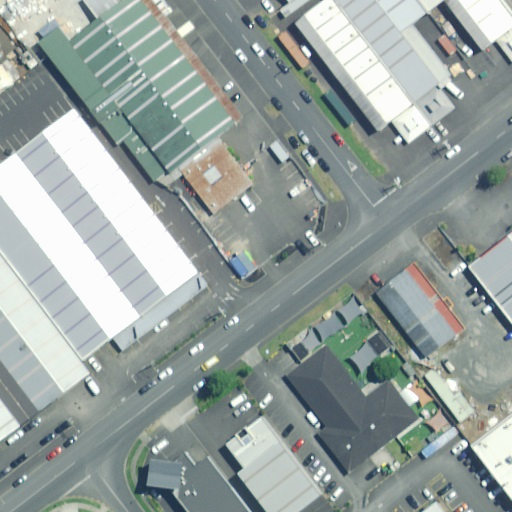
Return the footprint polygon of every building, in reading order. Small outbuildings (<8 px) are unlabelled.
[(167,176),(232,127),(134,0),(124,0),(116,6),(111,0),(82,0),(81,2),(96,22),(68,44),(56,29),(36,45),(114,146),(119,142),(152,183),(165,173),(167,176)] [(322,0),(321,0),(289,25),(374,134),(407,109),(322,0)] [(322,0),(407,109),(445,79),(406,29),(422,17),(421,17),(408,0),(322,0)] [(489,0),(408,0),(421,17),(422,17),(436,6),(475,55),(511,27),(489,0)] [(197,285),(65,115),(0,164),(0,264),(76,363),(106,340),(113,349),(197,285)] [(251,184),(217,140),(178,169),(213,214),(251,184)] [(511,227),(459,269),(511,336),(511,227)] [(0,374),(31,415),(84,374),(76,363),(0,264),(0,374)] [(460,330),(409,266),(368,298),(418,363),(460,330)] [(314,432),(344,470),(410,419),(381,382),(360,397),(319,345),(281,374),(321,426),(314,432)] [(455,396),(436,369),(427,376),(461,423),(475,412),(460,392),(455,396)] [(0,411),(0,437),(13,428),(0,411)] [(440,412),(428,422),(437,432),(449,422),(440,412)] [(297,511),(324,491),(263,413),(227,441),(246,466),(239,472),(270,511),(297,511)] [(511,415),(466,452),(511,510),(511,415)] [(243,511),(200,456),(187,466),(178,455),(163,467),(144,464),(140,489),(165,492),(179,511),(243,511)] [(436,511),(428,501),(414,511),(436,511)]
